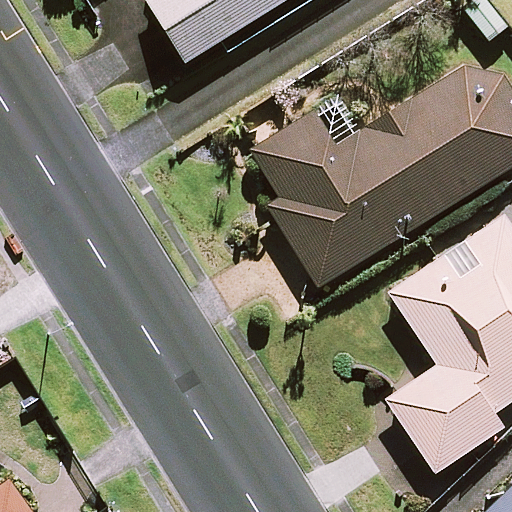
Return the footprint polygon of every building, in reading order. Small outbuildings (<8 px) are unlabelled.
[(146,0),(186,62),(286,0),(146,0)] [(485,0),(465,0),(458,6),(488,42),(507,26),(485,0)] [(511,166),(511,91),(488,53),(337,147),(315,112),(251,151),(281,198),(268,206),(318,287),(511,166)] [(511,400),(511,232),(502,218),(390,295),(438,365),(386,400),(436,473),(501,427),(492,414),(511,400)] [(0,511),(30,511),(8,480),(0,486),(0,511)] [(511,511),(511,486),(485,511),(511,511)]
